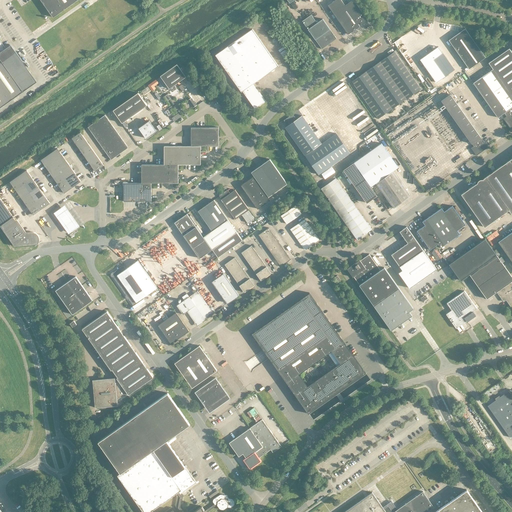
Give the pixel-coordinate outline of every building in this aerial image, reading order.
[(77,0),(41,0),(53,17),(77,0)] [(362,24),(368,20),(353,0),(352,0),(345,5),(341,0),(335,0),(328,5),(348,34),(360,26),(359,25),(361,24),(362,24)] [(311,14),(302,21),(322,49),(337,38),(323,19),(317,23),(311,14)] [(485,57),(465,28),(449,40),(469,69),(485,57)] [(253,84),(278,66),(252,29),(215,55),(241,92),(243,91),(255,108),(259,105),(260,106),(266,101),(259,92),(253,84)] [(0,106),(21,92),(36,81),(32,75),(31,76),(29,72),(26,69),(27,69),(22,62),(19,59),(18,57),(17,55),(16,54),(15,53),(13,50),(13,49),(10,44),(5,48),(0,40),(0,106)] [(438,46),(420,59),(436,82),(454,69),(438,46)] [(511,52),(509,48),(488,63),(493,69),(473,83),(498,117),(504,113),(511,107),(511,52)] [(395,51),(381,61),(407,98),(421,88),(395,51)] [(407,98),(381,61),(367,71),(393,108),(407,98)] [(177,64),(160,76),(169,88),(186,77),(177,64)] [(393,108),(367,71),(352,81),(378,118),(393,108)] [(466,80),(462,74),(445,86),(450,92),(458,86),(466,80)] [(156,79),(148,85),(150,88),(159,83),(156,79)] [(462,92),(458,86),(450,92),(454,98),(462,92)] [(138,92),(113,110),(126,128),(128,126),(125,121),(147,105),(138,92)] [(466,98),(462,92),(454,98),(458,104),(466,98)] [(471,148),(476,155),(488,147),(450,94),(441,100),(472,144),(474,146),(471,148)] [(466,98),(458,104),(462,110),(471,104),(466,98)] [(475,110),(471,104),(462,110),(467,116),(475,110)] [(511,107),(504,113),(507,116),(503,118),(503,119),(504,118),(505,121),(506,121),(506,122),(508,125),(510,127),(509,127),(511,130),(511,107)] [(479,116),(475,110),(467,116),(471,122),(479,116)] [(293,114),(284,120),(287,126),(285,127),(305,155),(319,174),(350,152),(336,133),(322,144),(302,115),(296,120),(294,118),(295,117),(293,114)] [(128,147),(105,115),(88,127),(111,160),(128,147)] [(483,123),(479,116),(471,122),(475,128),(483,123)] [(149,121),(139,128),(146,138),(156,131),(149,121)] [(488,129),(483,123),(475,128),(479,134),(488,129)] [(219,127),(205,127),(191,127),(191,146),(200,146),(219,145),(219,127)] [(492,135),(488,129),(479,134),(484,140),(492,135)] [(104,165),(80,132),(72,138),(95,171),(104,165)] [(496,141),(492,135),(484,140),(488,147),(496,141)] [(381,143),(354,162),(371,186),(376,183),(393,208),(410,195),(393,171),(398,167),(381,143)] [(200,146),(191,146),(164,146),(164,164),(178,164),(201,164),(200,146)] [(81,181),(58,148),(41,160),(64,193),(81,181)] [(511,158),(510,159),(461,194),(484,227),(509,210),(511,214),(511,213),(511,158)] [(287,183),(270,159),(251,172),(254,176),(269,196),(287,183)] [(354,162),(344,170),(367,202),(377,195),(354,162)] [(178,182),(178,164),(164,164),(142,164),(142,183),(151,182),(178,182)] [(50,203),(27,170),(10,182),(33,215),(50,203)] [(269,196),(254,176),(241,185),(258,209),(270,200),(268,197),(269,196)] [(336,178),(321,188),(339,214),(357,239),(372,229),(336,178)] [(151,201),(151,182),(142,183),(124,183),(124,201),(151,201)] [(223,193),(219,196),(221,199),(235,219),(242,215),(248,223),(255,218),(249,210),(249,209),(235,189),(230,193),(227,190),(223,193)] [(16,221),(0,197),(0,223),(7,233),(6,234),(12,243),(18,239),(20,242),(15,246),(38,244),(38,243),(39,242),(39,240),(39,239),(39,238),(39,237),(39,235),(38,234),(37,233),(36,233),(35,232),(33,232),(32,232),(24,232),(16,221)] [(214,199),(198,211),(212,231),(203,237),(212,249),(218,257),(242,240),(214,199)] [(80,225),(65,204),(54,212),(69,233),(80,225)] [(295,205),(288,210),(281,215),(287,224),(301,213),(295,205)] [(425,225),(417,231),(430,249),(438,244),(441,247),(460,234),(457,230),(466,224),(452,206),(444,211),(442,208),(422,221),(425,225)] [(212,249),(187,213),(175,222),(199,258),(212,249)] [(305,218),(298,224),(290,229),(305,249),(319,239),(305,218)] [(437,269),(407,226),(400,231),(408,243),(392,254),(403,270),(399,272),(410,288),(437,269)] [(269,227),(264,231),(259,235),(281,266),(280,266),(281,266),(291,259),(269,227)] [(511,231),(498,241),(511,261),(511,231)] [(511,276),(496,255),(485,238),(449,264),(460,280),(469,274),(487,299),(497,292),(503,300),(508,297),(510,300),(507,302),(511,307),(511,306),(511,281),(511,280),(511,276)] [(252,245),(247,249),(241,252),(258,276),(261,280),(271,273),(268,269),(265,264),(263,262),(263,261),(260,257),(258,255),(259,255),(258,254),(258,255),(255,250),(254,248),(253,248),(252,245)] [(360,260),(360,259),(347,268),(353,277),(354,276),(360,284),(359,285),(365,292),(391,330),(412,315),(409,311),(412,309),(413,308),(384,267),(380,270),(369,254),(360,260)] [(235,257),(230,261),(225,264),(226,267),(227,267),(228,269),(231,274),(232,274),(233,276),(236,281),(238,283),(241,288),(244,292),(254,285),(251,281),(251,280),(235,257)] [(157,288),(138,260),(123,271),(120,267),(114,272),(113,272),(112,272),(111,273),(111,275),(111,276),(112,276),(112,277),(113,277),(126,295),(126,296),(126,297),(127,298),(128,298),(128,299),(129,299),(130,300),(129,300),(133,305),(157,288)] [(239,295),(224,273),(212,281),(213,282),(214,282),(228,302),(233,298),(233,299),(239,295)] [(76,276),(68,282),(56,290),(61,298),(64,302),(72,314),(93,300),(76,276)] [(214,313),(198,291),(177,305),(183,314),(187,311),(197,325),(214,313)] [(464,291),(447,303),(459,321),(464,317),(467,321),(471,319),(470,318),(472,317),(472,318),(476,315),(473,311),(477,308),(464,291)] [(364,371),(366,373),(309,292),(252,333),(269,358),(309,413),(307,411),(364,371)] [(129,394),(153,377),(147,368),(146,369),(142,363),(143,362),(136,352),(135,353),(130,346),(131,346),(124,336),(123,336),(119,330),(120,329),(107,311),(82,329),(111,370),(112,369),(118,377),(117,378),(118,379),(116,380),(115,380),(115,377),(93,379),(94,391),(95,391),(95,395),(94,395),(95,407),(118,405),(117,399),(127,392),(129,394)] [(189,331),(176,312),(158,325),(171,343),(189,331)] [(217,370),(200,345),(175,363),(192,388),(217,370)] [(202,393),(198,396),(207,408),(211,405),(214,409),(230,398),(216,377),(199,389),(202,393)] [(511,395),(508,391),(500,397),(499,395),(499,396),(500,398),(497,400),(496,398),(495,398),(496,399),(487,405),(510,437),(511,435),(511,395)] [(190,424),(168,393),(98,441),(121,473),(118,475),(143,511),(149,511),(177,493),(180,496),(178,507),(181,511),(179,511),(175,511),(174,509),(169,511),(184,511),(183,509),(183,510),(181,506),(183,496),(181,493),(197,482),(167,440),(190,424)] [(281,446),(262,419),(229,442),(239,456),(243,453),(246,457),(244,459),(246,462),(248,465),(250,468),(261,461),(259,458),(271,449),(273,452),(281,446)] [(482,511),(467,489),(434,511),(426,511),(434,507),(423,491),(397,509),(391,501),(383,507),(372,492),(343,511),(482,511)] [(202,505),(192,511),(206,511),(217,505),(220,509),(224,509),(228,506),(231,507),(234,505),(235,501),(233,498),(229,498),(227,495),(220,494),(213,499),(213,501),(215,503),(205,510),(202,505)]
